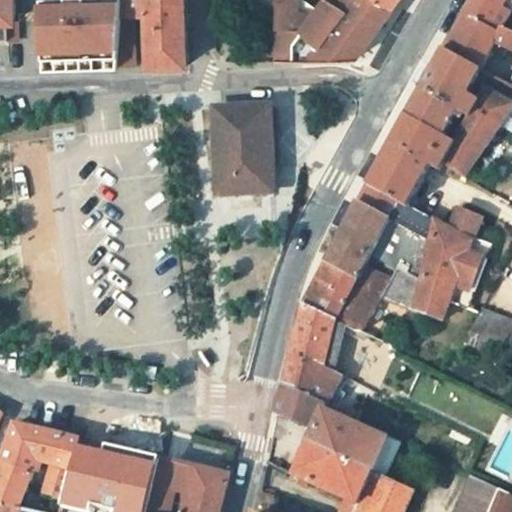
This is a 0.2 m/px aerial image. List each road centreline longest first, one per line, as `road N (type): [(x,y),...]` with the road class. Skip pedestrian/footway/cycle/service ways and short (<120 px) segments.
road 1 (primary): [(390,86),(305,254),(263,404)]
road 2 (residential): [(263,404),(127,406),(19,392),(0,382)]
road 3 (residential): [(203,81),(332,76),(390,86)]
road 4 (residential): [(30,89),(203,81)]
